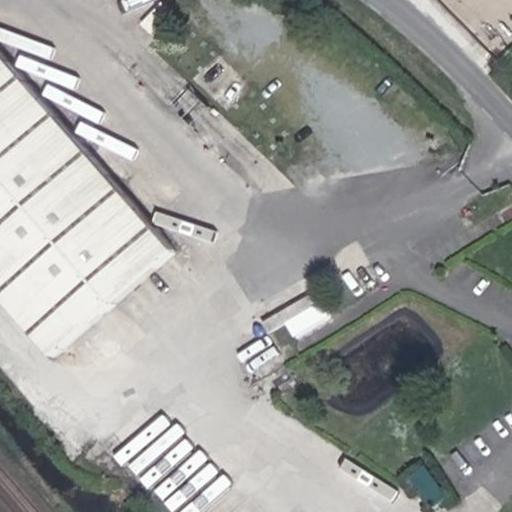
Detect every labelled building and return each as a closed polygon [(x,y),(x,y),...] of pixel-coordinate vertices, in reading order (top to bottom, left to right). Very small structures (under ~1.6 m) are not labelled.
[(157,38),(176,18),(164,6),(145,26),(157,38)] [(177,251),(0,49),(0,294),(55,358),(177,251)] [(232,71),(218,56),(210,62),(225,78),(232,71)] [(235,89),(225,78),(210,62),(188,84),(213,109),(235,89)] [(432,465),(416,475),(435,505),(451,494),(432,465)]
